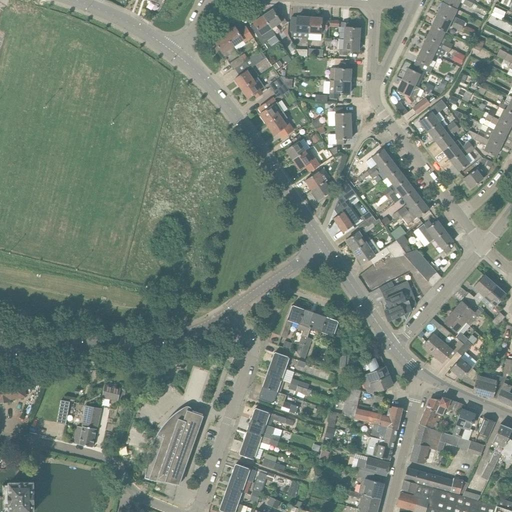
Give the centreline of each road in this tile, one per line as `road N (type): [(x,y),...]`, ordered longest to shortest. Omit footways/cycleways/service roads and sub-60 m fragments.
road 1 (tertiary): [(177,54),(228,105),(324,243)]
road 2 (residential): [(0,354),(181,335),(229,311)]
road 3 (track): [(224,314),(154,311),(0,281)]
road 4 (residential): [(195,511),(251,345),(229,311)]
road 5 (residential): [(173,511),(136,496),(103,456),(0,434)]
road 6 (residential): [(460,218),(383,118),(373,84)]
road 7 (residential): [(386,511),(428,377)]
road 8 (residential): [(396,348),(478,243)]
road 9 (tertiary): [(324,243),(396,348)]
road 10 (tertiary): [(177,54),(133,24),(66,0)]
